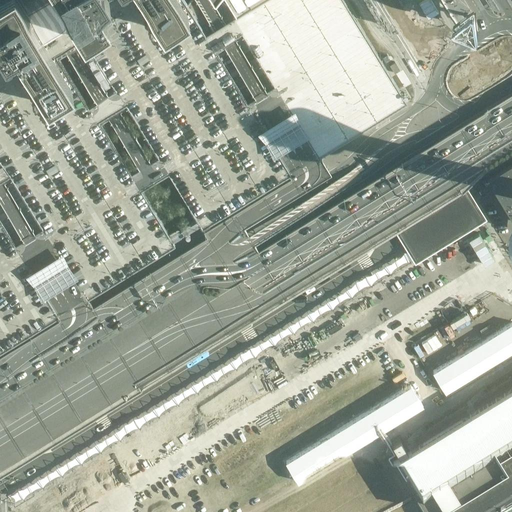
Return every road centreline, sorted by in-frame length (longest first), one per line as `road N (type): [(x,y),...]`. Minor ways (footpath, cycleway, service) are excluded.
road 1 (primary): [(0,431),(511,115)]
road 2 (tertiary): [(0,425),(413,172),(432,137),(470,112)]
road 3 (tertiary): [(434,86),(342,172),(0,371)]
road 4 (primary): [(176,280),(258,261),(511,105)]
road 5 (primary): [(0,390),(176,280)]
road 6 (primary): [(176,280),(228,227),(303,180),(305,166)]
